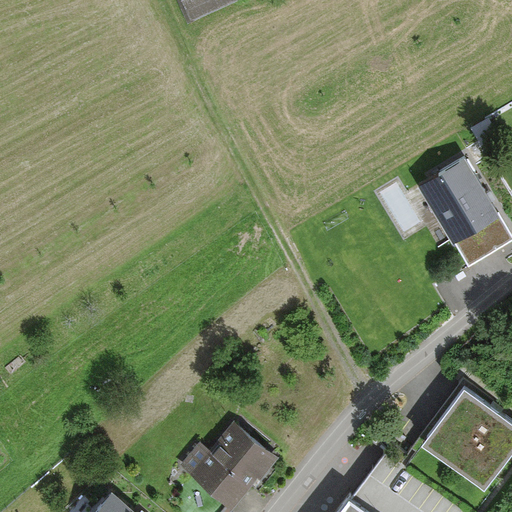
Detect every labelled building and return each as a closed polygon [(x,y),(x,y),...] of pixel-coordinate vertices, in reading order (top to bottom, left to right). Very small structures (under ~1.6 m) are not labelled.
[(184,0),(190,13),(220,0),(184,0)] [(464,152),(419,180),(454,237),(498,210),(499,209),(480,177),(464,152)] [(511,236),(511,233),(498,210),(454,237),(470,263),(511,236)] [(511,415),(491,400),(465,380),(423,434),(485,482),(511,447),(511,415)] [(280,454),(235,417),(210,447),(201,439),(181,462),(234,506),(256,479),(259,475),(261,476),(280,454)] [(142,511),(112,485),(88,511),(142,511)] [(376,511),(350,492),(335,511),(376,511)]
